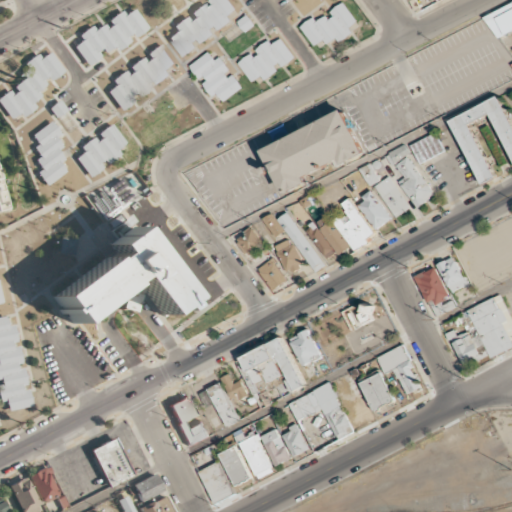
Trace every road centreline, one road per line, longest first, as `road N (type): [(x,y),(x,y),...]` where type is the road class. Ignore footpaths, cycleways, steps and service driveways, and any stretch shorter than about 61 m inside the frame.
road 1 (residential): [(511,194),(0,461)]
road 2 (residential): [(173,160),(481,0)]
road 3 (residential): [(247,511),(511,372)]
road 4 (residential): [(270,320),(172,185),(173,160)]
road 5 (residential): [(384,261),(457,401)]
road 6 (residential): [(135,391),(197,511)]
